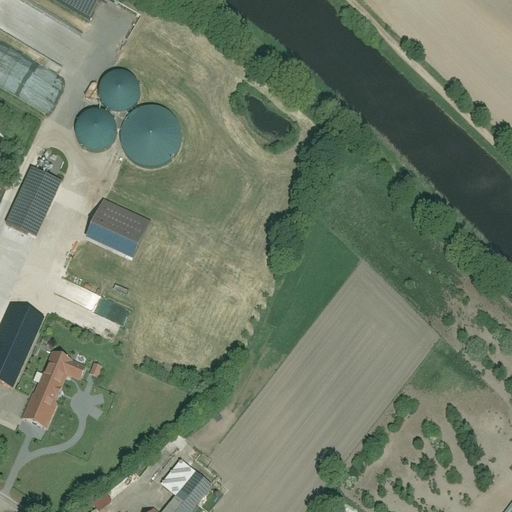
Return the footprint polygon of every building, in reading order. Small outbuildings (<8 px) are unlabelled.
[(95,88),(93,97),(95,106),(103,115),(120,118),(128,114),(133,108),(136,95),(131,83),(118,76),(107,77),(100,81),(95,88)] [(74,127),(72,136),(74,145),(82,154),(99,157),(107,152),(112,147),(115,133),(110,122),(97,114),(86,116),(79,120),(74,127)] [(122,134),(122,152),(134,167),(147,171),(162,169),(174,159),(179,146),(177,133),(169,120),(156,114),(139,115),(127,123),(122,134)] [(28,171),(3,226),(34,241),(60,186),(28,171)] [(102,202),(84,242),(129,263),(148,224),(102,202)] [(0,327),(0,388),(11,393),(44,322),(10,306),(0,327)] [(106,354),(101,364),(108,367),(113,358),(106,354)] [(79,385),(85,371),(50,357),(24,423),(45,431),(65,380),(79,385)] [(89,379),(97,382),(101,372),(94,369),(89,379)] [(191,511),(209,489),(177,464),(158,488),(173,499),(163,511),(191,511)]
